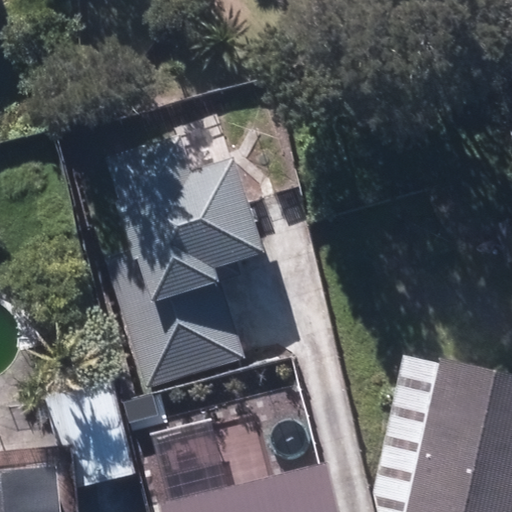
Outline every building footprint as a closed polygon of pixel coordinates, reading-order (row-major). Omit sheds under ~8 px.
[(145,387),(242,356),(212,265),(260,250),(231,161),(191,173),(178,134),(103,158),(132,248),(103,257),(145,387)] [(408,511),(511,511),(511,380),(434,367),(408,511)] [(67,449),(78,493),(137,478),(112,386),(49,403),(61,452),(67,449)] [(157,501),(160,511),(337,511),(325,463),(157,501)] [(0,475),(0,511),(58,511),(54,471),(0,475)]
